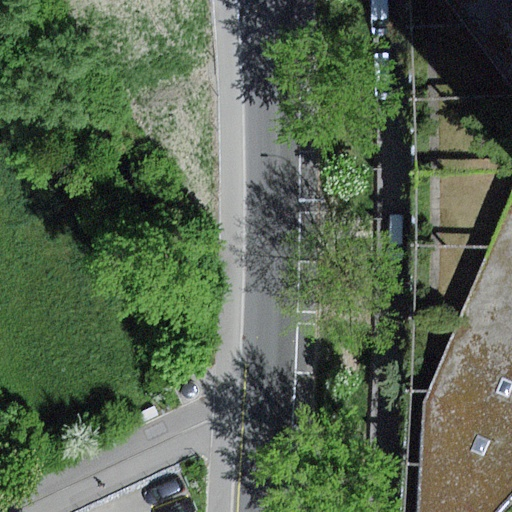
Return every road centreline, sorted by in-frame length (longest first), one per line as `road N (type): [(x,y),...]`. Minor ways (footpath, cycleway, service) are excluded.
road 1 (residential): [(268,0),(271,420)]
road 2 (residential): [(271,420),(227,419),(25,511)]
